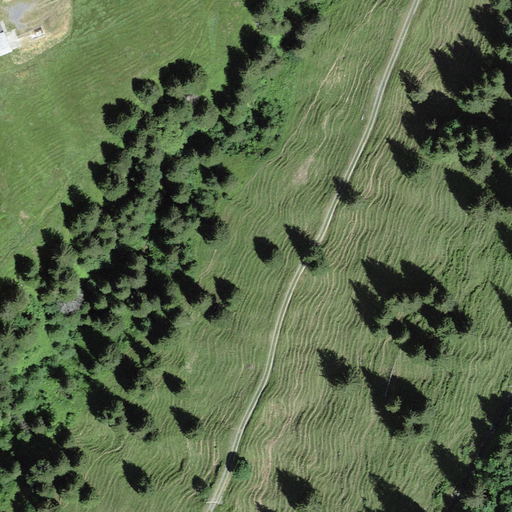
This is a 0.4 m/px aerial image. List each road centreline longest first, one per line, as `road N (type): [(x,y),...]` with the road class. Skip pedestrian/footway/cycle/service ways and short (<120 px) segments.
road 1 (track): [(209,511),(296,276),(375,111),(416,0)]
road 2 (track): [(511,398),(449,511)]
